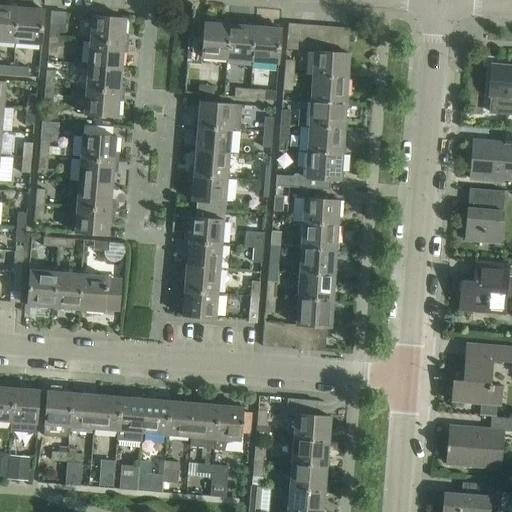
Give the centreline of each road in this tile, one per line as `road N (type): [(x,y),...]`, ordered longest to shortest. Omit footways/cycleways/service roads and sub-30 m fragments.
road 1 (residential): [(408,384),(0,353)]
road 2 (residential): [(408,384),(439,1)]
road 3 (residential): [(398,511),(408,384)]
